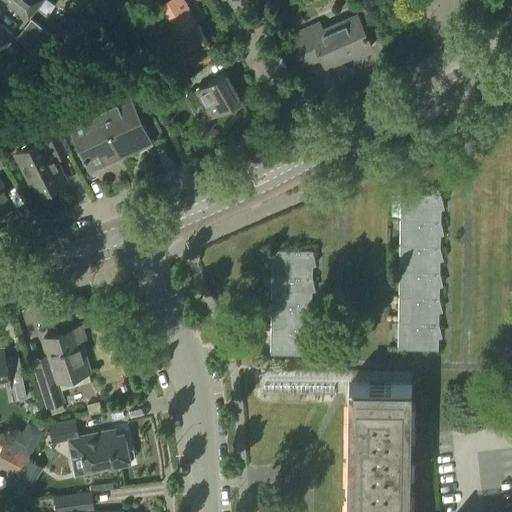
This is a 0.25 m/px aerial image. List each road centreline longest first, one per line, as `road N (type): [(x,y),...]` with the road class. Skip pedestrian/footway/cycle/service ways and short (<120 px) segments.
road 1 (residential): [(206,511),(196,407),(145,232)]
road 2 (tertiary): [(145,232),(315,154)]
road 3 (residential): [(315,154),(232,0)]
road 4 (tertiary): [(315,154),(470,83)]
road 5 (tertiary): [(0,273),(145,232)]
